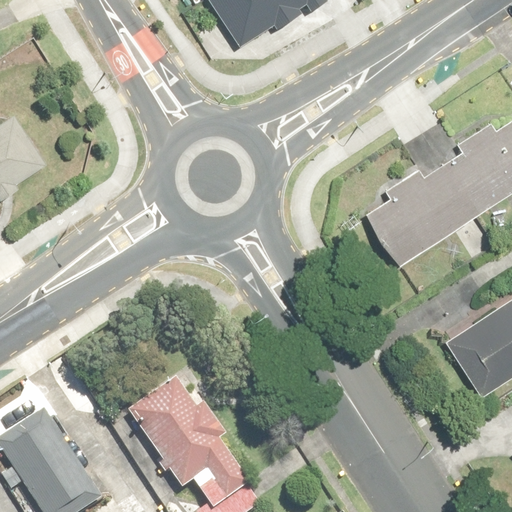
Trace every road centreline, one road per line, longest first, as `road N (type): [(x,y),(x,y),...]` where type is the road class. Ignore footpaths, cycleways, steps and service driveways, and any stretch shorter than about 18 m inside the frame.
road 1 (residential): [(240,225),(424,511)]
road 2 (tertiary): [(259,146),(483,0)]
road 3 (tertiary): [(0,322),(172,211)]
road 4 (residential): [(181,136),(101,0)]
